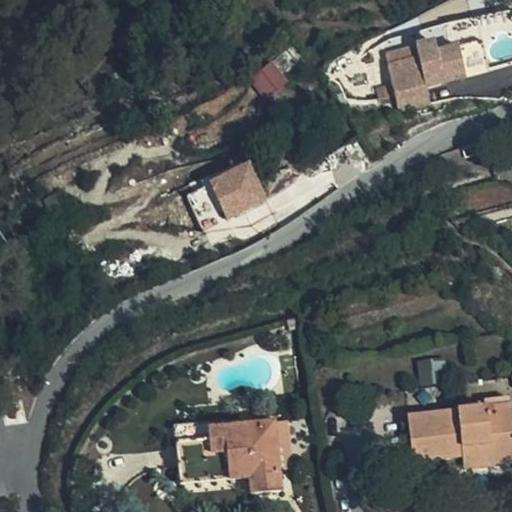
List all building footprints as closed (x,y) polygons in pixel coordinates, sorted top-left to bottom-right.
[(511,37),(511,4),(489,15),(486,6),(470,13),(475,22),(444,37),(463,80),(493,66),(485,51),(511,37)] [(475,22),(470,13),(439,29),(444,37),(475,22)] [(257,87),(275,97),(286,77),(269,67),(257,87)] [(188,191),(202,229),(268,203),(253,166),(188,191)] [(411,457),(461,451),(460,442),(486,440),(488,462),(511,459),(511,427),(510,409),(407,420),(411,457)] [(249,481),(281,478),(275,426),(177,435),(183,487),(249,481)] [(460,442),(461,451),(462,464),(488,462),(486,440),(460,442)] [(282,494),(281,478),(249,481),(251,498),(282,494)]
